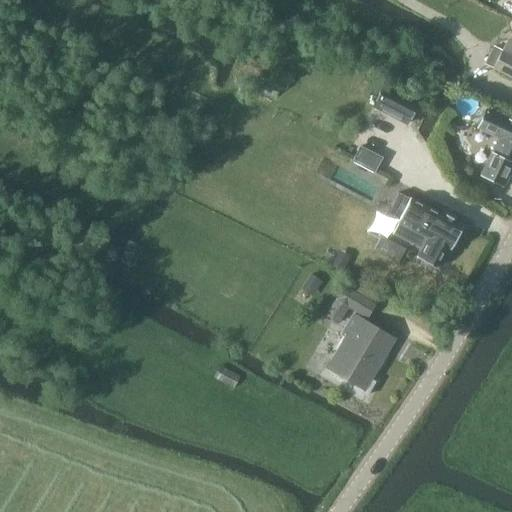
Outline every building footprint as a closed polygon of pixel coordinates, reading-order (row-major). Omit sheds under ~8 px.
[(511,79),(511,56),(492,47),(483,65),(511,79)] [(267,80),(261,92),(275,99),(281,87),(267,80)] [(370,106),(406,124),(416,104),(381,85),(370,106)] [(486,110),(478,128),(500,139),(492,155),(490,154),(480,176),(503,187),(511,166),(511,122),(511,119),(511,112),(490,102),(486,110)] [(359,147),(352,162),(373,173),(381,159),(359,147)] [(449,169),(452,170),(460,175),(464,167),(453,161),(450,167),(449,169)] [(483,196),(489,185),(465,173),(459,185),(483,196)] [(398,192),(386,215),(397,221),(397,223),(427,238),(417,258),(436,268),(446,249),(450,250),(463,226),(454,221),(455,220),(445,215),(445,216),(409,198),(398,192)] [(342,271),(348,260),(337,254),(331,265),(342,271)] [(300,289),(312,297),(321,282),(310,275),(300,289)] [(344,287),(326,316),(337,323),(347,307),(366,319),(374,306),(344,287)] [(370,379),(393,340),(354,317),(342,337),(345,339),(331,363),(328,362),(325,367),(354,384),(351,388),(366,397),(375,383),(370,379)] [(219,365),(213,377),(233,387),(239,375),(219,365)]
